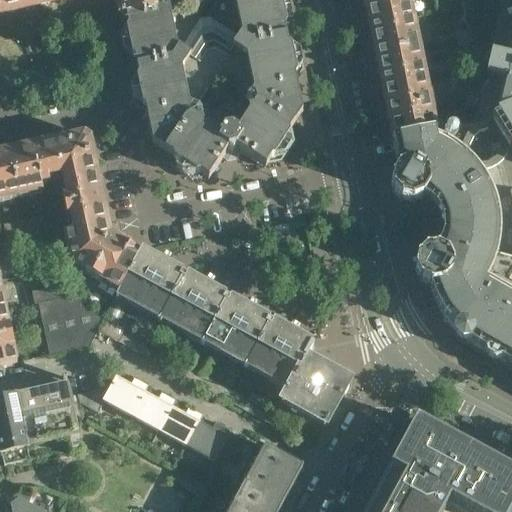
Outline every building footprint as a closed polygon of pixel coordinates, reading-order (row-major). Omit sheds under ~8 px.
[(27,8),(25,0),(2,0),(5,12),(9,15),(16,13),(18,10),(27,8)] [(158,11),(155,0),(117,0),(122,19),(125,18),(158,11)] [(265,170),(271,162),(274,161),(289,138),(288,135),(302,114),(294,78),(296,75),(291,48),(288,46),(284,29),(286,25),(280,0),(218,0),(208,17),(208,19),(201,21),(201,19),(182,7),(158,12),(158,11),(125,18),(126,20),(128,20),(129,26),(125,31),(131,58),(134,60),(138,78),(136,81),(141,108),(144,110),(152,145),(172,159),(173,162),(196,178),(199,177),(208,182),(228,151),(234,150),(256,165),(265,170)] [(410,2),(409,0),(364,0),(367,12),(365,16),(367,23),(370,25),(371,32),(409,24),(405,3),(410,2)] [(421,77),(415,50),(409,24),(371,32),(373,38),(370,42),(372,49),(375,51),(378,65),(376,69),(378,76),(381,78),(382,85),(421,77)] [(476,116),(471,125),(479,136),(487,133),(496,133),(497,132),(494,127),(511,115),(511,40),(507,60),(490,56),(485,77),(492,78),(490,83),(482,81),(480,91),(478,111),(476,116)] [(433,114),(431,105),(429,96),(425,97),(421,77),(382,85),(384,91),(381,95),(383,102),(386,104),(391,124),(388,128),(391,141),(432,133),(428,115),(433,114)] [(478,105),(480,88),(470,87),(468,103),(478,105)] [(511,115),(494,127),(497,132),(503,142),(504,144),(507,148),(508,150),(509,150),(511,154),(511,153),(511,115)] [(473,141),(479,136),(471,125),(454,128),(459,154),(441,158),(396,167),(397,170),(391,180),(392,192),(400,202),(412,204),(423,199),(428,192),(429,189),(429,185),(469,149),(473,141)] [(459,154),(454,128),(432,133),(391,141),(396,167),(441,158),(459,154)] [(511,153),(511,154),(509,150),(508,150),(507,148),(504,144),(503,142),(497,132),(496,133),(487,133),(479,136),(473,141),(469,149),(429,185),(429,189),(428,192),(433,197),(438,202),(441,206),(443,209),(444,212),(446,217),(447,222),(448,225),(449,228),(449,231),(449,235),(449,238),(448,242),(448,245),(447,248),(446,251),(445,254),(437,250),(425,252),(416,260),(414,272),(419,283),(430,289),(432,296),(434,301),(436,306),(438,310),(441,314),(443,318),(446,322),(451,328),(455,333),(460,337),(465,341),(471,345),(475,348),(511,368),(511,153)] [(106,227),(88,144),(88,143),(88,142),(83,139),(81,139),(81,140),(54,146),(60,176),(65,199),(61,200),(65,220),(70,219),(73,234),(106,227)] [(60,176),(54,146),(31,151),(39,185),(50,183),(49,179),(60,176)] [(39,185),(31,151),(21,153),(18,156),(9,158),(17,194),(40,189),(39,185)] [(0,197),(17,194),(9,158),(0,160),(0,197)] [(40,225),(39,220),(38,216),(31,217),(33,227),(40,225)] [(11,233),(9,222),(2,223),(3,229),(4,234),(11,233)] [(121,290),(140,255),(108,238),(106,227),(73,234),(66,235),(72,263),(84,270),(82,273),(100,283),(102,279),(121,290)] [(274,237),(276,248),(296,245),(294,233),(274,237)] [(148,293),(162,267),(140,255),(121,290),(118,296),(130,302),(136,306),(145,291),(148,293)] [(161,320),(183,279),(162,267),(148,293),(145,291),(136,306),(161,320)] [(26,276),(24,269),(13,272),(14,278),(26,276)] [(27,283),(26,276),(14,278),(16,285),(27,283)] [(204,343),(226,302),(183,279),(161,320),(204,343)] [(65,299),(63,290),(62,285),(54,287),(57,301),(65,299)] [(57,301),(54,287),(46,288),(49,303),(57,301)] [(49,303),(46,288),(38,290),(41,304),(49,303)] [(41,304),(38,290),(29,292),(33,306),(41,304)] [(120,320),(130,302),(118,296),(107,316),(98,333),(119,344),(123,335),(129,325),(120,320)] [(98,333),(107,316),(73,297),(65,299),(57,301),(49,303),(41,304),(45,325),(46,331),(48,337),(52,357),(89,349),(98,333)] [(246,366),(269,325),(226,302),(204,343),(246,366)] [(13,348),(11,339),(9,329),(5,330),(1,313),(0,313),(0,368),(12,366),(9,349),(13,348)] [(46,331),(45,325),(35,327),(37,333),(46,331)] [(306,361),(313,349),(269,325),(246,366),(290,389),(290,390),(306,361)] [(48,337),(46,331),(37,333),(38,339),(48,337)] [(146,347),(123,335),(119,344),(141,356),(146,347)] [(173,373),(178,365),(166,358),(162,367),(173,373)] [(326,427),(345,391),(349,384),(306,361),(290,390),(290,389),(282,403),(326,427)] [(184,380),(189,371),(178,365),(173,373),(184,380)] [(82,451),(66,379),(20,389),(22,397),(15,399),(14,396),(0,399),(0,451),(4,468),(29,462),(26,449),(68,439),(71,453),(82,451)] [(131,419),(144,395),(148,387),(134,379),(129,387),(116,379),(103,403),(131,419)] [(216,397),(221,388),(209,382),(205,391),(216,397)] [(227,403),(232,394),(221,388),(216,397),(227,403)] [(158,434),(171,410),(176,402),(161,394),(157,402),(144,395),(131,419),(158,434)] [(254,406),(232,394),(227,403),(249,415),(254,406)] [(274,417),(254,406),(249,415),(270,426),(274,417)] [(185,449),(199,425),(203,417),(188,409),(184,417),(171,410),(158,434),(185,449)] [(291,426),(274,417),(270,426),(287,435),(291,426)] [(213,464),(230,432),(215,424),(211,431),(199,425),(185,449),(213,464)] [(440,511),(447,499),(467,464),(471,456),(416,426),(393,469),(382,489),(369,511),(440,511)] [(278,511),(279,509),(280,510),(281,509),(280,508),(290,490),(291,491),(291,490),(290,489),(300,472),(301,472),(302,471),(257,447),(221,511),(29,511),(15,504),(14,505),(4,507),(5,511),(4,511),(278,511)] [(509,511),(511,506),(511,478),(471,456),(467,464),(472,467),(453,502),(472,511),(509,511)] [(453,502),(472,467),(467,464),(447,499),(453,502)]
